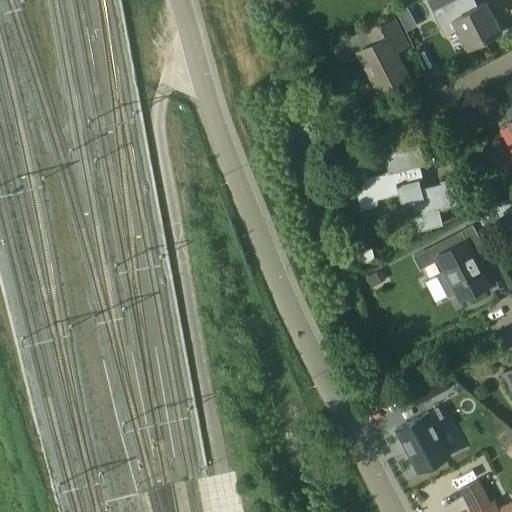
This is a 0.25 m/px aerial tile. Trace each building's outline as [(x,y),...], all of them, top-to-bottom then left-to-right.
[(468,43),(498,28),(485,2),(467,11),(461,0),(451,0),(433,10),(446,33),(459,26),(468,43)] [(391,41),(404,35),(394,15),(364,31),(359,31),(334,44),(334,46),(334,48),(334,50),(334,51),(335,53),(336,55),(337,56),(339,58),(341,59),(343,60),(345,60),(348,60),(350,60),(352,59),(354,58),(355,56),(357,55),(358,53),(359,51),(359,50),(360,51),(380,91),(409,77),(391,41)] [(501,127),(510,122),(511,126),(511,100),(493,111),(501,127)] [(365,169),(352,172),(361,209),(379,204),(377,198),(399,192),(402,206),(413,204),(416,216),(414,217),(418,230),(442,224),(438,209),(458,204),(451,180),(422,188),(420,179),(423,178),(419,164),(424,162),(419,141),(409,144),(387,150),(388,150),(383,151),(388,171),(367,177),(365,169)] [(511,195),(491,206),(497,217),(511,209),(511,195)] [(466,240),(437,255),(444,270),(438,273),(449,296),(456,292),(459,299),(489,284),(471,248),(481,242),(472,224),(461,230),(466,240)] [(444,421),(437,407),(427,412),(395,429),(417,471),(449,455),(434,426),(444,421)] [(498,508),(494,501),(490,503),(478,479),(460,489),(472,511),(511,511),(511,503),(511,501),(498,508)]
